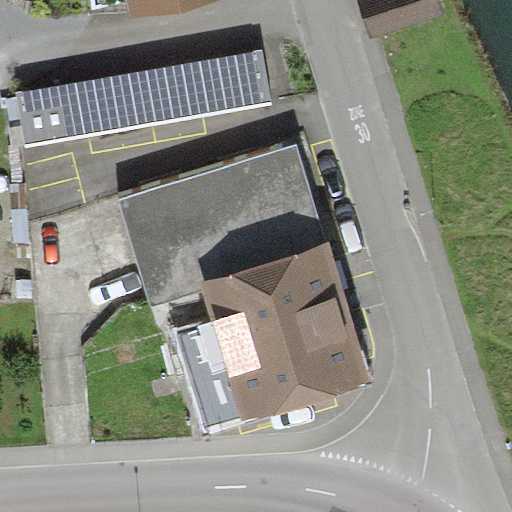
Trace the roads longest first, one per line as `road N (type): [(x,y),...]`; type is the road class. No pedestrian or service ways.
road 1 (residential): [(410,511),(423,486),(431,429),(427,366),(321,0)]
road 2 (tertiary): [(0,497),(255,484),(323,491),(380,511)]
